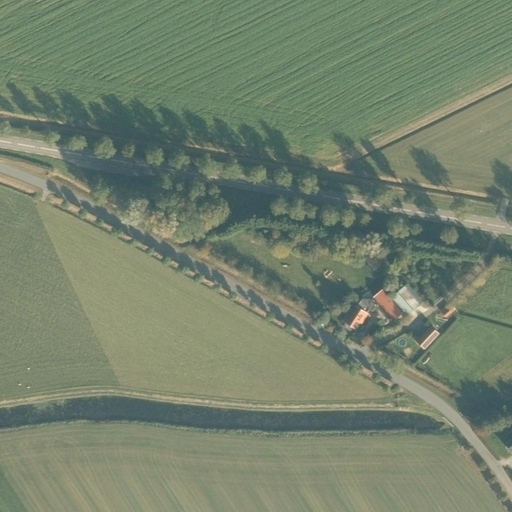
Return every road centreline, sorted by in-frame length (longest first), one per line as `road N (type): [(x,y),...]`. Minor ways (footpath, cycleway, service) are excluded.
road 1 (unclassified): [(511,491),(443,406),(72,197),(0,167)]
road 2 (primary): [(511,228),(0,143)]
